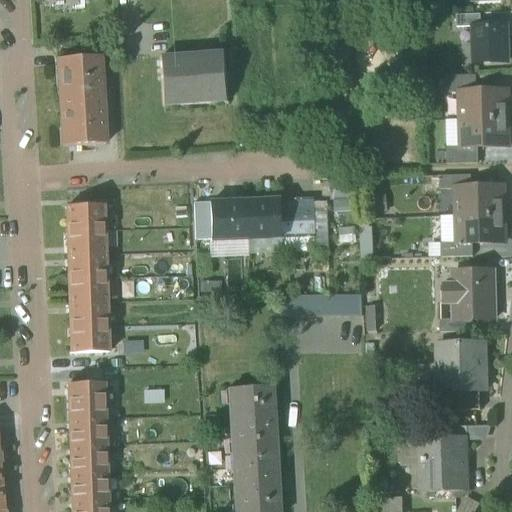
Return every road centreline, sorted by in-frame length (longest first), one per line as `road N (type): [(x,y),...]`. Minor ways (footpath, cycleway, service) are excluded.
road 1 (residential): [(21,185),(37,511)]
road 2 (residential): [(21,185),(287,168)]
road 3 (residential): [(11,0),(21,185)]
